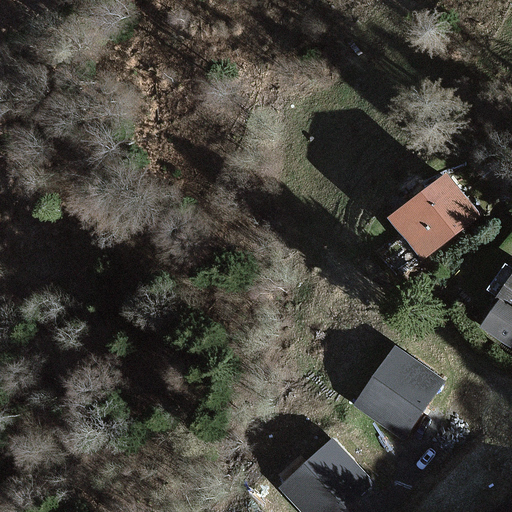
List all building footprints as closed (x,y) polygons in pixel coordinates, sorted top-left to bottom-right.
[(480,214),(449,174),(393,217),(424,257),(480,214)] [(491,284),(501,289),(511,269),(511,259),(507,256),(491,284)] [(511,344),(511,283),(482,323),(511,345),(511,344)] [(441,382),(396,350),(358,404),(403,436),(441,382)] [(331,511),(365,482),(334,448),(292,486),(316,511),(331,511)] [(511,511),(511,500),(497,511),(511,511)]
